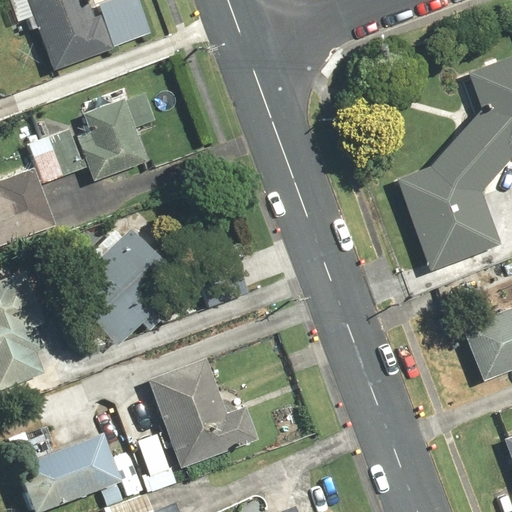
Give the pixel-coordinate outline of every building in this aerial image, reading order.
[(84,0),(25,0),(52,73),(150,38),(136,0),(105,0),(87,7),(84,0)] [(511,58),(466,74),(479,109),(425,170),(395,180),(427,275),(501,251),(481,192),(511,156),(511,58)] [(93,110),(81,114),(86,128),(72,132),(89,182),(147,163),(136,129),(153,123),(143,94),(129,99),(125,86),(89,98),(93,110)] [(66,128),(26,143),(41,184),(81,169),(66,128)] [(0,245),(53,226),(33,170),(0,181),(0,245)] [(181,286),(122,223),(86,256),(92,262),(61,291),(113,348),(181,286)] [(0,392),(40,378),(32,355),(44,351),(33,322),(46,318),(29,270),(0,280),(0,392)] [(511,308),(459,329),(480,382),(511,369),(511,308)] [(145,384),(176,471),(256,443),(240,398),(222,405),(207,362),(145,384)] [(26,511),(39,511),(115,482),(96,433),(9,468),(26,511)] [(158,433),(133,443),(146,475),(139,477),(145,491),(177,479),(158,433)] [(511,436),(502,439),(511,469),(511,436)] [(180,511),(177,504),(154,511),(297,511),(296,507),(282,511),(264,511),(266,505),(265,504),(265,503),(264,502),(264,501),(263,500),(262,499),(261,498),(261,497),(260,497),(259,496),(258,496),(257,496),(256,495),(255,495),(254,495),(253,495),(252,495),(251,495),(250,495),(249,496),(248,496),(247,497),(246,497),(245,498),(244,498),(244,499),(243,500),(242,501),(242,502),(241,502),(241,503),(241,504),(240,505),(240,506),(239,511),(180,511)]
